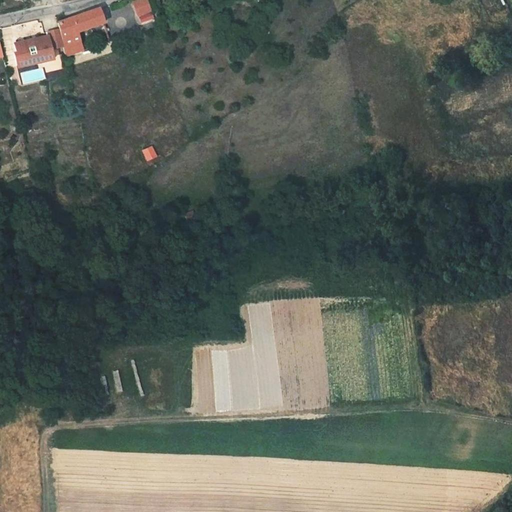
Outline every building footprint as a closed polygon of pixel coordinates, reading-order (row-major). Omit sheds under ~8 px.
[(158,0),(150,0),(153,8),(160,6),(158,0)] [(151,17),(147,3),(135,6),(139,20),(151,17)] [(103,23),(98,9),(57,23),(64,47),(80,41),(77,32),(103,23)] [(61,44),(58,30),(45,33),(45,36),(16,43),(17,52),(15,53),(18,66),(53,58),(52,47),(61,44)] [(80,41),(64,47),(67,56),(83,49),(80,41)] [(144,163),(156,157),(150,145),(139,151),(144,163)]
